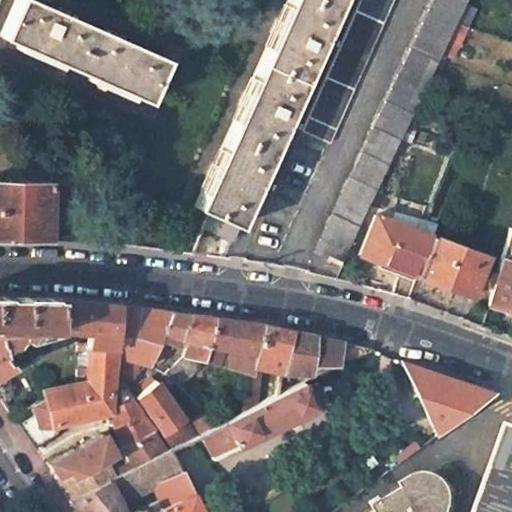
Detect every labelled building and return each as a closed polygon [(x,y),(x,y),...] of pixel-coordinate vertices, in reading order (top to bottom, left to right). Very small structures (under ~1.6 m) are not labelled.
[(161,59),(28,0),(13,0),(0,31),(0,37),(143,102),(161,59)] [(337,0),(285,0),(192,204),(208,211),(238,224),(337,0)] [(358,0),(300,129),(327,141),(390,0),(358,0)] [(431,0),(311,252),(339,265),(454,21),(462,3),(463,0),(431,0)] [(462,3),(454,21),(467,26),(476,9),(462,3)] [(0,240),(47,241),(46,180),(0,179),(0,240)] [(73,235),(97,236),(98,208),(74,207),(73,235)] [(231,241),(238,224),(208,211),(202,228),(231,241)] [(415,274),(431,232),(374,211),(357,253),(415,274)] [(415,274),(468,294),(483,252),(431,232),(415,274)] [(511,234),(491,310),(511,315),(511,234)] [(51,329),(52,300),(0,298),(0,366),(6,362),(1,355),(0,353),(0,342),(11,335),(23,339),(51,329)] [(115,305),(52,300),(51,329),(87,333),(87,344),(109,345),(111,346),(115,305)] [(159,342),(137,341),(139,309),(129,307),(118,306),(115,348),(151,367),(159,342)] [(169,312),(139,309),(137,341),(159,342),(169,312)] [(177,349),(179,341),(187,315),(169,312),(159,342),(177,349)] [(186,342),(184,358),(207,363),(212,316),(198,315),(193,314),(188,313),(187,315),(179,341),(186,342)] [(252,373),(254,366),(264,323),(257,322),(236,319),(212,316),(207,363),(221,366),(225,350),(232,352),(229,368),(252,373)] [(281,372),(281,369),(292,330),(278,327),(264,323),(254,366),(281,372)] [(332,364),(339,342),(314,336),(292,330),(281,369),(307,371),(309,364),(330,365),(332,364)] [(6,362),(29,348),(24,341),(1,355),(6,362)] [(105,409),(111,346),(109,345),(87,344),(86,380),(42,391),(44,397),(24,407),(27,414),(14,421),(25,435),(34,448),(58,435),(60,424),(105,409)] [(151,367),(115,348),(112,380),(129,402),(133,399),(159,434),(169,427),(182,417),(154,381),(144,390),(151,367)] [(199,368),(184,358),(165,373),(178,385),(199,368)] [(476,388),(405,365),(426,416),(476,388)] [(109,408),(107,408),(115,431),(124,449),(153,434),(129,402),(112,380),(109,408)] [(301,381),(200,433),(213,458),(315,408),(301,381)] [(170,449),(181,443),(169,427),(159,434),(170,449)] [(102,433),(45,462),(51,471),(55,478),(63,474),(66,480),(114,455),(102,433)] [(153,434),(124,449),(133,468),(166,451),(153,434)] [(511,511),(511,443),(487,511),(451,511),(453,508),(453,501),(452,495),(450,490),(447,485),(443,481),(437,477),(430,475),(422,474),(414,475),(406,480),(400,485),(400,486),(402,492),(372,509),(373,511),(511,511)] [(124,473),(112,479),(126,511),(156,491),(182,473),(170,449),(166,451),(133,468),(124,473)] [(66,501),(67,503),(112,479),(124,473),(114,455),(66,480),(63,474),(55,478),(54,479),(61,493),(66,501)] [(199,511),(182,473),(156,491),(166,511),(125,511),(126,511),(125,511),(199,511)] [(112,479),(67,503),(80,511),(125,511),(126,511),(112,479)]
